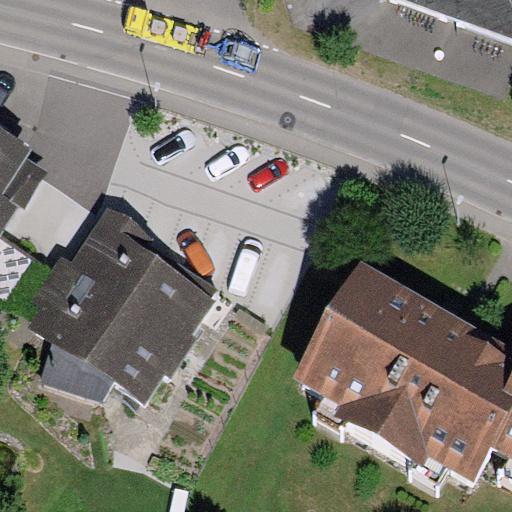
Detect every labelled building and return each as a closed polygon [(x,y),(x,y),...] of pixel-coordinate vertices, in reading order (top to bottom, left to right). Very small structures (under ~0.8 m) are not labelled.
[(511,0),(390,0),(510,45),(511,44),(511,0)] [(33,160),(0,138),(0,250),(24,213),(6,202),(33,160)] [(102,408),(111,379),(147,404),(215,304),(144,256),(153,243),(109,214),(73,267),(63,261),(33,305),(48,314),(29,341),(49,354),(38,387),(102,408)] [(511,396),(511,355),(361,270),(296,383),(345,407),(335,422),(421,475),(428,461),(476,488),(491,460),(511,422),(511,407),(507,405),(511,396)] [(511,396),(507,405),(511,407),(511,422),(491,460),(508,469),(502,479),(511,484),(511,396)]
